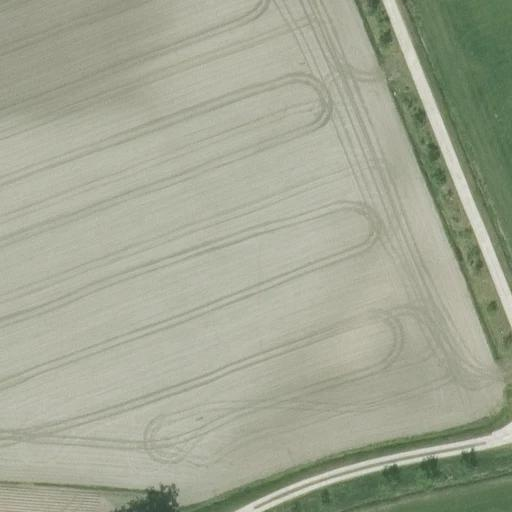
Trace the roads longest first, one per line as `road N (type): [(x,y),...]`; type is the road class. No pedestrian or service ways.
road 1 (track): [(388,0),(511,317)]
road 2 (track): [(511,435),(330,477),(247,511)]
